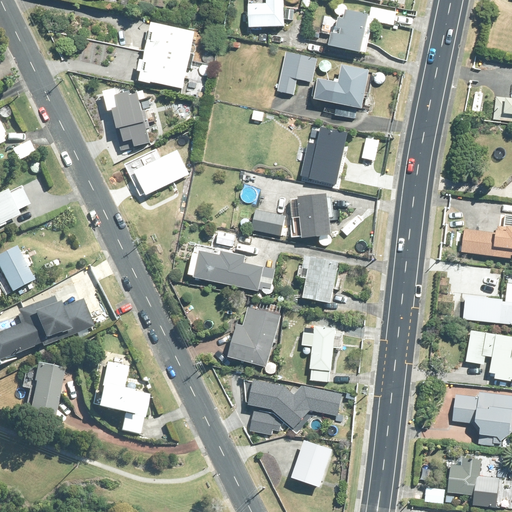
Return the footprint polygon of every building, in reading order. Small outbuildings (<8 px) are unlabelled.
[(265,0),(266,5),(249,6),(250,28),(284,27),(282,0),(265,0)] [(302,0),(301,6),(309,8),(311,0),(302,0)] [(374,16),(373,22),(394,26),(396,12),(371,7),(370,16),(374,16)] [(374,16),(370,16),(345,11),(344,20),(338,18),(336,28),(341,29),(340,35),(331,34),(329,47),(366,55),(373,22),(374,16)] [(190,67),(193,55),(189,54),(193,32),(151,23),(143,61),(139,80),(139,82),(151,84),(151,82),(182,89),(186,67),(190,67)] [(307,36),(318,38),(320,32),(308,30),(307,36)] [(286,52),(278,91),(293,94),(296,79),(311,82),(316,59),(286,52)] [(337,104),(357,108),(362,109),(370,72),(342,66),(339,81),(335,80),(335,83),(327,82),(323,102),(337,104)] [(511,98),(497,96),(494,120),(511,121),(511,98)] [(337,104),(335,116),(355,119),(357,108),(337,104)] [(142,148),(142,150),(165,153),(170,121),(168,121),(169,115),(157,113),(156,117),(146,116),(144,131),(138,130),(135,147),(142,148)] [(306,149),(311,149),(309,163),(304,162),(302,173),(328,178),(329,168),(335,169),(337,156),(334,155),(337,138),(309,134),(306,149)] [(23,144),(13,149),(18,159),(27,154),(23,144)] [(165,160),(163,180),(181,182),(182,179),(185,179),(185,176),(182,176),(184,162),(165,160)] [(258,188),(242,185),(239,202),(254,205),(258,188)] [(19,211),(32,205),(23,188),(11,195),(9,190),(0,193),(0,226),(21,216),(19,211)] [(298,200),(290,200),(291,238),(302,237),(302,240),(332,236),(327,195),(298,198),(298,200)] [(63,207),(58,196),(43,203),(48,215),(63,207)] [(251,231),(281,237),(285,216),(256,210),(251,231)] [(511,215),(500,214),(497,235),(464,230),(461,253),(511,260),(511,256),(511,215)] [(0,266),(4,274),(0,275),(0,282),(7,296),(36,281),(19,246),(0,256),(0,266)] [(193,254),(188,276),(194,276),(193,279),(259,292),(264,267),(244,263),(246,256),(221,251),(220,255),(199,252),(198,255),(193,254)] [(307,280),(303,300),(331,304),(338,264),(305,258),(301,279),(307,280)] [(68,266),(60,270),(63,276),(71,271),(68,266)] [(511,300),(485,297),(484,304),(466,302),(464,320),(511,325),(511,300)] [(0,333),(0,347),(5,360),(74,330),(62,302),(39,312),(36,306),(21,312),(25,323),(0,333)] [(237,325),(228,358),(266,369),(281,317),(249,308),(244,327),(237,325)] [(335,329),(315,327),(310,370),(312,371),(311,382),(329,383),(330,373),(331,373),(333,349),(342,350),(343,335),(335,334),(335,329)] [(490,374),(496,375),(495,380),(511,383),(511,381),(511,337),(472,331),(467,362),(484,365),(486,357),(493,358),(490,374)] [(126,414),(122,431),(141,435),(144,418),(147,419),(151,395),(126,389),(130,367),(109,363),(103,387),(104,388),(100,409),(126,414)] [(31,391),(27,411),(57,417),(67,370),(39,364),(37,372),(27,370),(23,389),(31,391)] [(248,406),(272,410),(294,429),(311,410),(336,416),(342,395),(302,385),(294,395),(284,387),(252,382),(248,406)] [(475,425),(480,430),(479,444),(501,447),(501,443),(511,434),(511,426),(511,396),(479,392),(478,398),(456,395),(452,422),(475,425)] [(333,451),(305,441),(293,478),(321,488),(333,451)] [(485,477),(485,475),(480,474),(482,462),(463,460),(462,467),(451,466),(448,493),(475,497),(474,506),(497,509),(500,479),(485,477)] [(426,488),(424,502),(444,504),(446,490),(426,488)]
